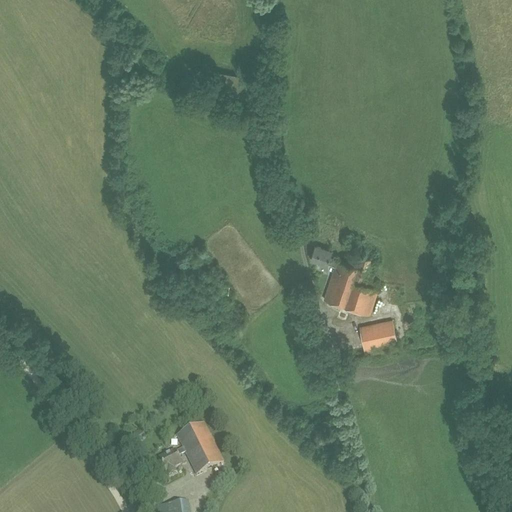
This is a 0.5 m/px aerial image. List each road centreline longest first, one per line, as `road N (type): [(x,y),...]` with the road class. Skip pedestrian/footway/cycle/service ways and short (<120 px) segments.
road 1 (track): [(0,292),(113,418),(164,492)]
road 2 (track): [(127,511),(28,370),(0,344)]
